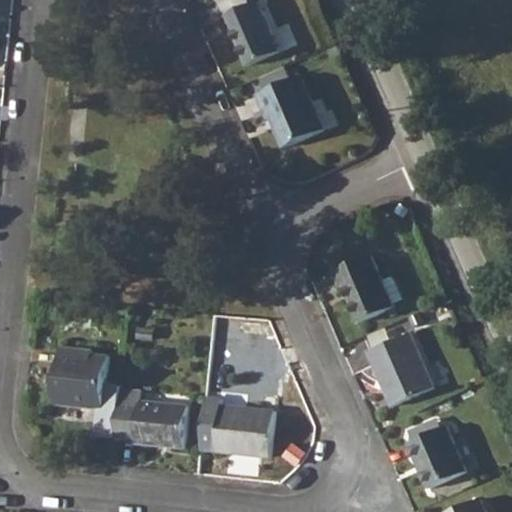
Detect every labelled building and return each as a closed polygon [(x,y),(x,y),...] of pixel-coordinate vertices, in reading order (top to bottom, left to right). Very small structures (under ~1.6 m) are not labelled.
[(244,0),(248,8),(228,17),(224,18),(229,31),(234,28),(251,66),(283,52),(261,4),(266,2),(265,0),(244,0)] [(290,71),(264,83),(268,92),(258,96),(270,120),(273,119),(288,149),(328,131),(304,76),(295,81),(290,71)] [(374,256),(337,272),(344,288),(347,286),(364,323),(398,309),(374,256)] [(412,334),(371,353),(396,407),(436,389),(412,334)] [(62,349),(56,405),(105,410),(111,357),(95,355),(95,352),(62,349)] [(124,387),(118,438),(138,440),(137,444),(188,449),(192,407),(142,402),(143,389),(124,387)] [(209,399),(204,450),(272,458),(278,413),(227,407),(227,401),(209,399)] [(435,434),(431,426),(413,434),(416,443),(413,444),(433,489),(470,473),(450,428),(446,429),(435,434)] [(489,511),(484,500),(457,511),(489,511)]
